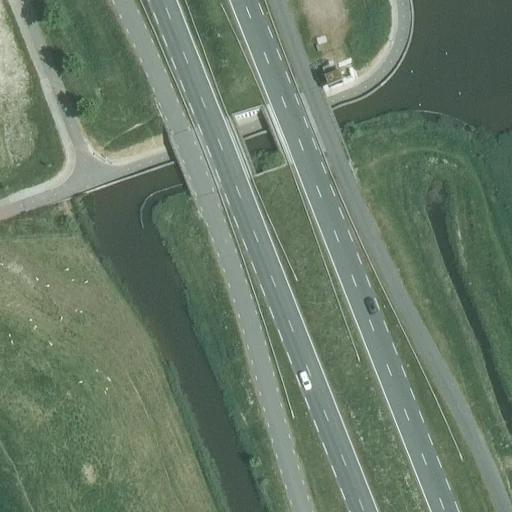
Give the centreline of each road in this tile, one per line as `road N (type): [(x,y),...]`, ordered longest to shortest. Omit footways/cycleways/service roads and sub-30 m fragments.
road 1 (unclassified): [(503,511),(357,209),(275,0)]
road 2 (primary): [(160,0),(362,511)]
road 3 (primary): [(443,511),(242,0)]
road 4 (unclassified): [(302,511),(204,196),(121,0)]
